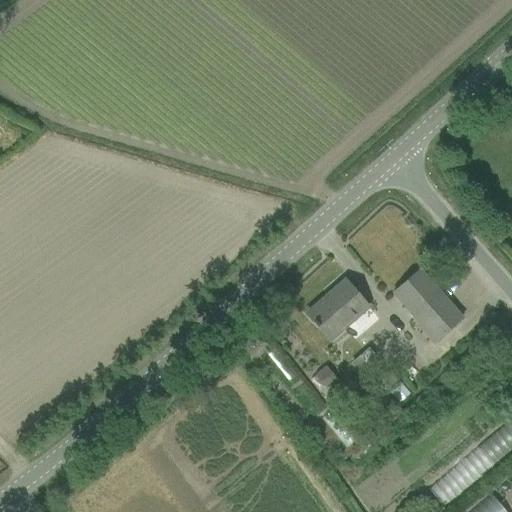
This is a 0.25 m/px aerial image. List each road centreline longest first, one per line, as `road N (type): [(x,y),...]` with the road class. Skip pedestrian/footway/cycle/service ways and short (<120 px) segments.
road 1 (tertiary): [(0,497),(128,398),(393,160)]
road 2 (unclassified): [(511,295),(393,160)]
road 3 (tertiary): [(393,160),(511,50)]
